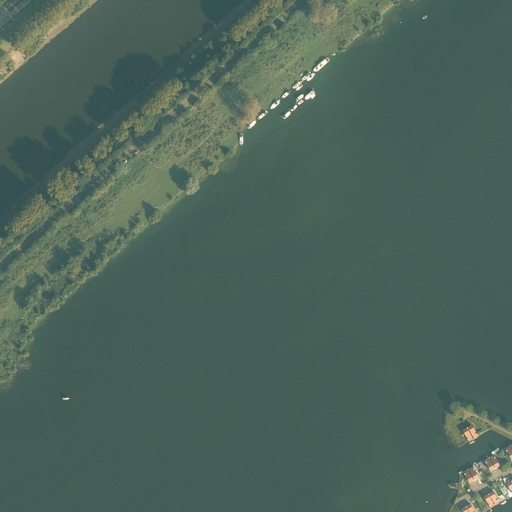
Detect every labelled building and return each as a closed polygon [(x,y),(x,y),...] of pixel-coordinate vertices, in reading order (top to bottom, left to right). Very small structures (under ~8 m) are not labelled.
[(471,426),(465,429),(471,440),(477,436),(471,426)] [(471,440),(465,429),(459,433),(465,443),(471,440)] [(511,453),(509,448),(503,451),(509,462),(511,460),(511,453)] [(493,457),(487,460),(493,471),(499,467),(493,457)] [(487,460),(482,463),(487,474),(493,471),(487,460)] [(471,468),(465,471),(471,482),(476,479),(471,468)] [(465,471),(459,475),(465,485),(471,482),(465,471)] [(511,487),(509,483),(503,486),(509,497),(511,495),(511,487)] [(491,493),(485,496),(491,507),(497,503),(491,493)] [(485,496),(480,499),(485,510),(491,507),(485,496)]
